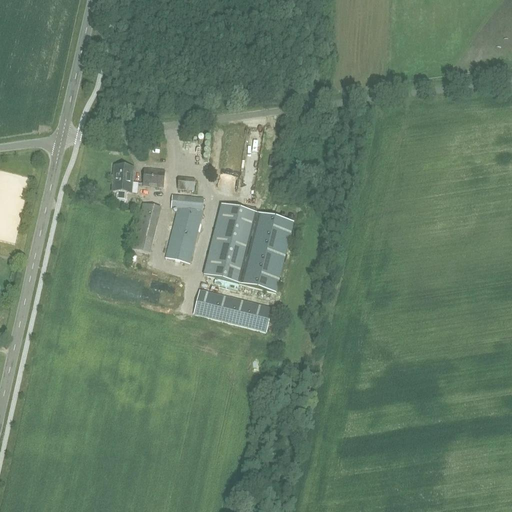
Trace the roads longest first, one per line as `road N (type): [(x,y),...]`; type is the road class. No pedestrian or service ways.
road 1 (unclassified): [(60,141),(511,80)]
road 2 (tertiary): [(60,141),(0,410)]
road 3 (tertiary): [(92,0),(60,141)]
